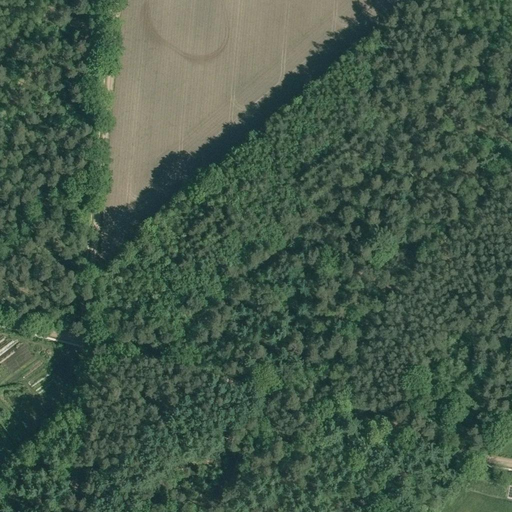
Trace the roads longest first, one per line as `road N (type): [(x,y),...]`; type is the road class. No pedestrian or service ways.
road 1 (track): [(0,317),(511,463)]
road 2 (track): [(69,511),(116,0)]
